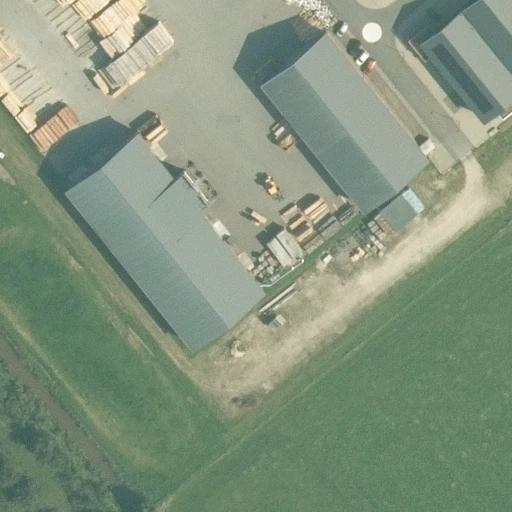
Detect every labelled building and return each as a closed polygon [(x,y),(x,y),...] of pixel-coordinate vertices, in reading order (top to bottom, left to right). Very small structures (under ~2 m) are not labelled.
[(428,21),(408,37),(425,57),(431,51),(484,116),(511,92),(511,0),(468,0),(434,28),(428,21)] [(325,29),(263,79),(363,204),(426,154),(424,152),(418,145),(325,29)] [(262,286),(198,209),(209,201),(183,169),(175,176),(174,177),(136,130),(68,186),(175,319),(194,342),(262,286)] [(427,138),(418,145),(424,152),(433,145),(427,138)] [(408,187),(401,192),(416,211),(423,205),(408,187)] [(380,210),(373,215),(388,233),(395,228),(380,210)]
